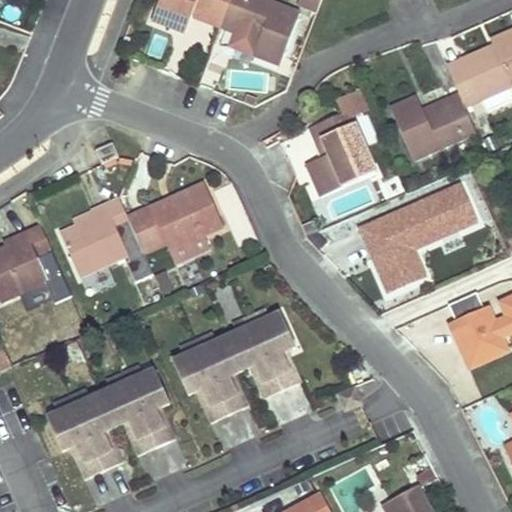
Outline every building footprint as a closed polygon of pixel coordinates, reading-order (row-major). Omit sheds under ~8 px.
[(163,0),(155,22),(187,34),(193,18),(196,10),(226,22),(234,0),(163,0)] [(234,0),(226,22),(262,36),(255,57),(282,67),(302,14),(264,0),(234,0)] [(304,0),(302,5),(319,12),(323,0),(304,0)] [(226,22),(196,10),(193,18),(224,30),(226,22)] [(226,22),(224,30),(239,35),(233,49),(255,57),(262,36),(226,22)] [(511,32),(494,40),(497,47),(500,54),(453,76),(461,94),(465,101),(467,107),(511,88),(511,32)] [(497,47),(450,68),(453,76),(500,54),(497,47)] [(346,115),(319,127),(333,155),(324,159),(309,165),(325,198),(379,174),(353,112),(370,106),(363,92),(340,101),(346,115)] [(461,94),(425,112),(428,118),(465,101),(461,94)] [(256,107),(259,99),(248,95),(245,103),(256,107)] [(418,97),(394,109),(417,161),(479,133),(477,128),(473,121),(467,107),(465,101),(428,118),(425,112),(418,97)] [(484,116),(473,121),(477,128),(479,133),(480,135),(491,131),(484,116)] [(319,127),(312,130),(324,159),(333,155),(319,127)] [(501,147),(495,135),(486,139),(492,151),(501,147)] [(114,144),(97,152),(103,165),(120,158),(114,144)] [(152,208),(129,219),(145,255),(169,245),(172,252),(208,236),(226,229),(206,185),(173,200),(176,207),(157,216),(152,208)] [(462,185),(448,191),(465,228),(479,222),(462,185)] [(448,191),(363,229),(391,292),(428,276),(416,250),(429,244),(425,236),(434,233),(437,240),(465,228),(448,191)] [(173,200),(152,208),(157,216),(176,207),(173,200)] [(107,207),(93,213),(96,220),(77,228),(62,235),(82,279),(131,257),(107,207)] [(93,213),(74,222),(77,228),(96,220),(93,213)] [(56,293),(69,288),(54,255),(41,226),(27,233),(31,239),(9,249),(0,252),(0,299),(2,304),(50,281),(56,293)] [(27,233),(6,243),(9,249),(31,239),(27,233)] [(434,233),(425,236),(429,244),(437,240),(434,233)] [(208,236),(172,252),(176,262),(179,268),(216,252),(208,236)] [(169,245),(145,255),(153,273),(176,262),(172,252),(169,245)] [(139,282),(152,276),(144,260),(131,266),(139,282)] [(497,322),(490,307),(483,311),(476,296),(450,307),(457,322),(449,326),(470,373),(511,354),(505,341),(511,337),(511,297),(500,303),(506,318),(497,322)] [(265,311),(248,318),(253,330),(270,322),(265,311)] [(184,361),(173,366),(188,400),(200,394),(215,426),(229,419),(244,412),(230,381),(254,370),(268,402),(283,395),(297,389),(283,357),(296,351),(281,317),(270,322),(253,330),(237,337),(216,346),(200,353),(184,361)] [(248,318),(232,326),(237,337),(253,330),(248,318)] [(211,335),(195,342),(200,353),(216,346),(211,335)] [(195,342),(178,349),(184,361),(200,353),(195,342)] [(0,373),(11,368),(5,353),(0,354),(0,373)] [(138,368),(122,375),(127,386),(143,379),(138,368)] [(57,418),(46,422),(61,456),(74,451),(88,482),(103,476),(118,469),(103,437),(127,427),(142,458),(156,452),(171,445),(157,414),(170,408),(155,375),(143,379),(127,386),(111,394),(90,403),(74,410),(57,418)] [(122,375),(105,382),(111,394),(127,386),(122,375)] [(356,389),(341,396),(348,412),(363,405),(356,389)] [(85,391),(68,399),(74,410),(90,403),(85,391)] [(68,399),(52,406),(57,418),(74,410),(68,399)] [(438,480),(433,469),(419,476),(424,487),(438,480)] [(418,491),(386,508),(388,511),(405,511),(425,502),(418,491)] [(330,511),(321,495),(290,511),(330,511)] [(429,511),(425,502),(405,511),(429,511)]
